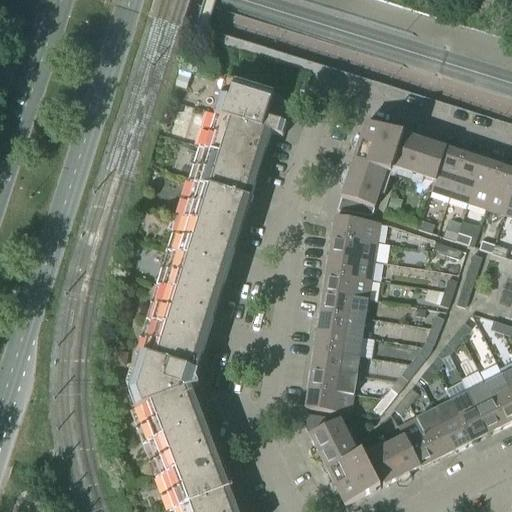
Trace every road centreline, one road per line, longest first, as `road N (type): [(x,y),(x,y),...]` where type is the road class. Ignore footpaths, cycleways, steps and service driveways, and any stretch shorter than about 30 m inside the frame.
road 1 (residential): [(293,511),(261,450),(292,209),(328,89),(511,147)]
road 2 (secondary): [(0,402),(130,0)]
road 3 (tertiary): [(511,85),(234,0)]
road 4 (secondary): [(60,0),(0,185)]
